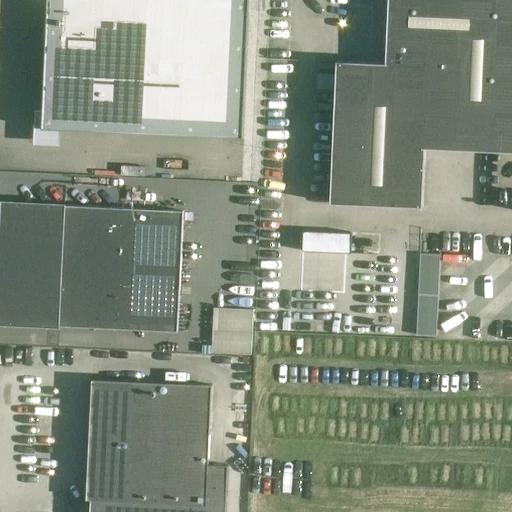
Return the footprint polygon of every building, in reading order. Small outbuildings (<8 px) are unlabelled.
[(46,40),(42,129),(243,138),(249,0),(44,0),(42,40),(46,40)] [(337,61),(331,204),(423,208),(426,128),(505,131),(511,131),(511,130),(511,0),(389,0),(387,64),(337,61)] [(184,211),(3,203),(0,261),(0,323),(59,326),(178,332),(184,211)] [(367,261),(388,260),(387,246),(367,247),(367,261)] [(375,272),(376,290),(400,289),(399,271),(375,272)] [(212,351),(255,351),(255,301),(212,301),(212,351)] [(212,385),(92,380),(87,500),(207,505),(212,385)] [(46,402),(48,414),(65,411),(62,399),(46,402)]
